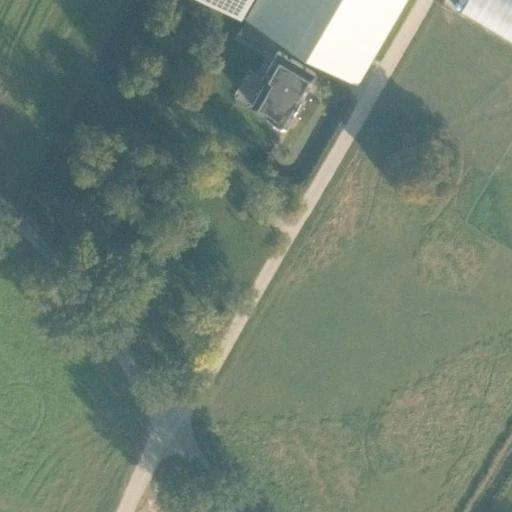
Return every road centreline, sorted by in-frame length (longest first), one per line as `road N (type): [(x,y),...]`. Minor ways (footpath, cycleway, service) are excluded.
road 1 (unknown): [(420,0),(171,420)]
road 2 (tertiary): [(236,511),(60,266),(0,202)]
